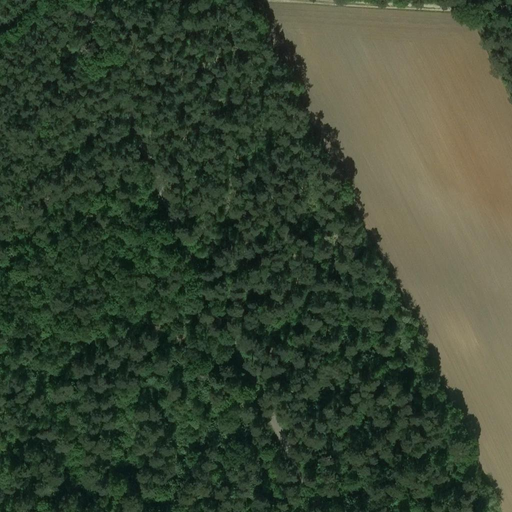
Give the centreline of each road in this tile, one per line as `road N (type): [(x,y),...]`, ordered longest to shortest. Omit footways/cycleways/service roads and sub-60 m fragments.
road 1 (unclassified): [(319,511),(212,303),(81,0)]
road 2 (track): [(511,17),(321,0)]
